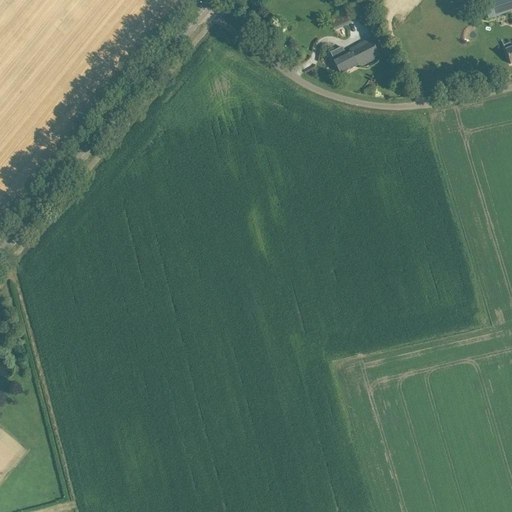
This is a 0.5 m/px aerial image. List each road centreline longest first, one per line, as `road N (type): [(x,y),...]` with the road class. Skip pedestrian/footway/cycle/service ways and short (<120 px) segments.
road 1 (unclassified): [(204,6),(287,72),(354,102),(400,107),(511,85)]
road 2 (tertiary): [(0,246),(204,6)]
